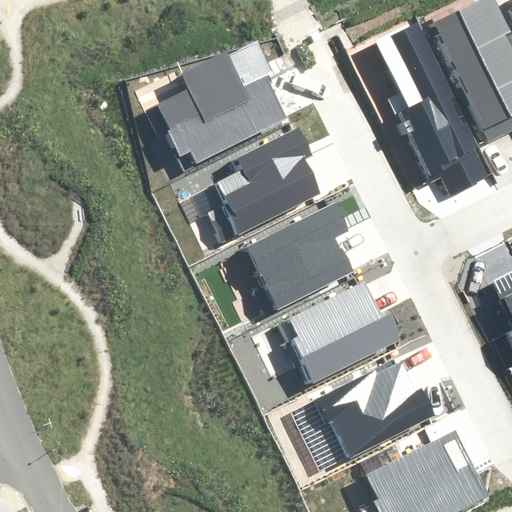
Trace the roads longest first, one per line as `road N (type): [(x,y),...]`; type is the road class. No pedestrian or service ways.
road 1 (residential): [(511,456),(410,241)]
road 2 (residential): [(410,241),(301,30)]
